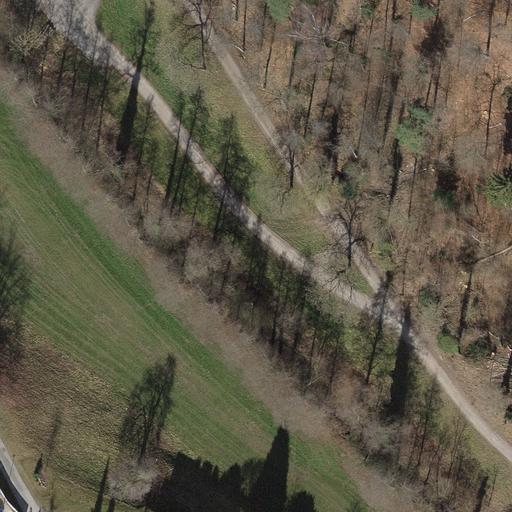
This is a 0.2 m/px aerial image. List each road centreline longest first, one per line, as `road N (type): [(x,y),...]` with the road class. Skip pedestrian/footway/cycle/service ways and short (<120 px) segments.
road 1 (track): [(511,447),(407,330),(192,0)]
road 2 (track): [(92,37),(268,238),(407,330)]
